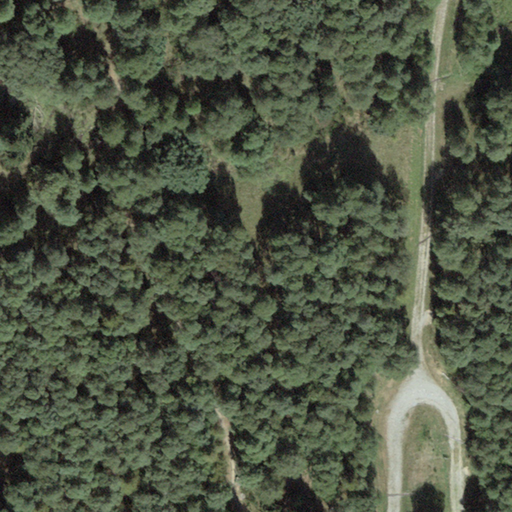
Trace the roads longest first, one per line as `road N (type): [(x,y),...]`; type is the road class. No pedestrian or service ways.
road 1 (track): [(392,511),(396,425),(403,401),(419,386),(428,118),(444,0)]
road 2 (track): [(419,386),(447,411),(460,511)]
